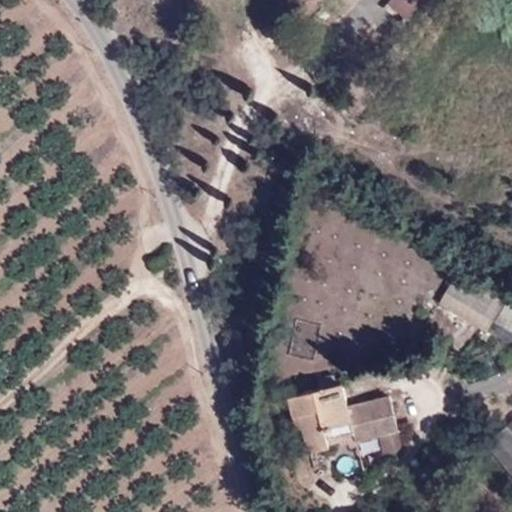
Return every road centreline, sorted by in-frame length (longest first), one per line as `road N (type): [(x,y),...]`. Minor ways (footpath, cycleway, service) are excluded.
road 1 (tertiary): [(68,0),(135,109),(252,511)]
road 2 (track): [(230,511),(182,336),(170,312),(150,301),(104,315),(0,412)]
road 3 (track): [(183,264),(240,122),(321,22)]
